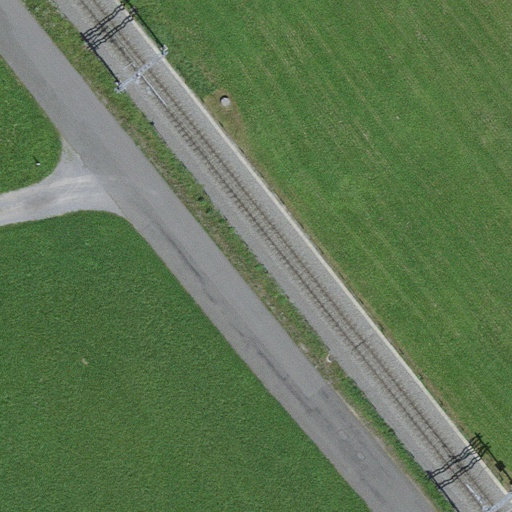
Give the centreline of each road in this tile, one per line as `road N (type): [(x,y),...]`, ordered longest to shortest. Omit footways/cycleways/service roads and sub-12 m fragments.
road 1 (unclassified): [(0,17),(405,511)]
road 2 (track): [(0,208),(130,180)]
